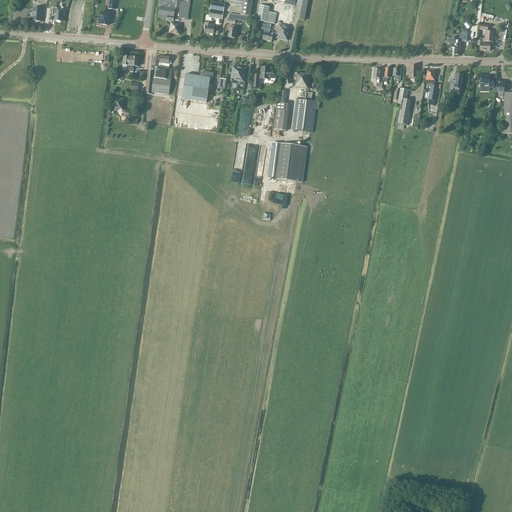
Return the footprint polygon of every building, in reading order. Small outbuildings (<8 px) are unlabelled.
[(76,0),(72,0),(72,10),(79,11),(80,0),(76,0)] [(159,0),(159,7),(160,7),(158,20),(171,22),(170,23),(168,34),(180,35),(181,25),(180,24),(173,23),(173,21),(175,9),(177,9),(177,0),(159,0)] [(187,0),(187,3),(181,2),(178,18),(188,20),(190,0),(187,0)] [(250,17),(252,0),(242,0),(240,15),(250,17)] [(300,0),(297,0),(294,19),(305,21),(308,1),(300,0)] [(211,2),(209,16),(207,15),(206,20),(211,21),(212,18),(222,20),(225,4),(211,2)] [(80,5),(78,21),(86,22),(87,14),(90,14),(92,4),(89,3),(88,6),(80,5)] [(267,23),(270,8),(259,6),(257,21),(267,23)] [(41,22),(42,9),(33,8),(32,13),(30,13),(30,16),(32,17),(32,21),(41,22)] [(61,22),(63,12),(58,12),(58,8),(53,8),(53,14),(56,14),(55,21),(61,22)] [(109,14),(100,13),(98,24),(102,25),(107,26),(109,14)] [(204,34),(213,35),(213,34),(218,35),(218,30),(214,29),(214,28),(210,28),(210,25),(205,24),(204,27),(206,27),(204,34)] [(235,39),(236,30),(234,29),(235,26),(229,25),(229,29),(228,38),(235,39)] [(493,43),(494,32),(488,32),(488,26),(480,25),(479,31),(485,31),(484,42),(493,43)] [(264,33),(262,40),(272,42),(273,37),(275,37),(275,39),(288,41),(290,29),(278,27),(276,34),(273,33),(273,34),(272,34),(271,35),(264,33)] [(449,39),(449,43),(450,44),(451,44),(451,48),(453,48),(460,48),(461,42),(467,42),(467,34),(462,34),(462,35),(460,35),(460,39),(457,39),(457,35),(455,35),(452,35),(452,38),(450,38),(449,39)] [(489,52),(490,44),(480,43),(479,51),(489,52)] [(148,72),(145,94),(152,95),(152,93),(169,95),(172,70),(169,70),(169,65),(168,65),(169,58),(157,56),(154,73),(148,72)] [(122,66),(123,66),(123,68),(126,69),(126,70),(130,71),(131,57),(123,57),(122,66)] [(131,57),(130,71),(133,71),(134,67),(138,67),(139,58),(131,57)] [(417,73),(417,66),(410,66),(410,75),(409,75),(408,79),(417,79),(417,75),(417,73)] [(237,82),(239,68),(232,67),(230,81),(231,81),(231,83),(232,84),(236,85),(237,85),(237,82)] [(269,68),(261,67),(260,75),(254,75),(253,90),(260,90),(261,79),(268,80),(268,78),(276,79),(277,71),(269,70),(269,68)] [(245,83),(247,69),(246,69),(239,68),(237,82),(237,85),(241,85),(242,85),(242,83),(245,83)] [(400,81),(401,70),(393,69),(392,76),(395,77),(394,81),(400,81)] [(379,82),(381,71),(373,70),(372,78),(376,79),(376,84),(378,84),(378,88),(382,89),(382,83),(379,82)] [(428,100),(429,100),(429,103),(435,104),(435,101),(438,86),(434,86),(434,81),(435,81),(435,70),(425,70),(425,81),(426,81),(425,85),(431,85),(428,100)] [(186,75),(182,100),(206,103),(210,82),(212,82),(213,74),(206,73),(205,74),(200,73),(200,77),(186,75)] [(308,89),(308,93),(305,92),(304,99),(307,99),(306,100),(296,99),(292,130),(312,133),(316,109),(319,109),(320,102),(312,101),(312,96),(319,97),(319,89),(313,88),(312,89),(309,89),(311,75),(297,73),(295,87),(299,87),(298,88),(308,89)] [(453,93),(454,89),(461,90),(463,76),(456,74),(454,85),(450,85),(450,89),(449,92),(453,93)] [(483,87),(494,88),(494,81),(489,80),(489,77),(485,77),(485,75),(478,75),(478,80),(481,80),(480,83),(483,83),(483,87)] [(503,98),(503,94),(504,82),(496,81),(495,93),(499,93),(499,97),(503,98)] [(408,126),(412,101),(406,100),(408,90),(400,89),(398,98),(397,104),(401,104),(397,124),(408,126)] [(130,118),(131,111),(126,110),(125,110),(125,109),(125,108),(126,98),(111,97),(110,111),(118,112),(118,113),(118,114),(119,114),(119,115),(120,116),(121,117),(121,121),(126,121),(126,117),(130,118)] [(276,110),(273,130),(286,132),(290,104),(286,103),(279,102),(277,102),(276,110)] [(233,166),(241,167),(245,141),(240,141),(239,145),(236,145),(233,166)] [(244,167),(253,169),(257,143),(249,142),(244,167)] [(272,149),(268,179),(276,179),(302,182),(306,147),(281,144),(273,143),(272,149)]
